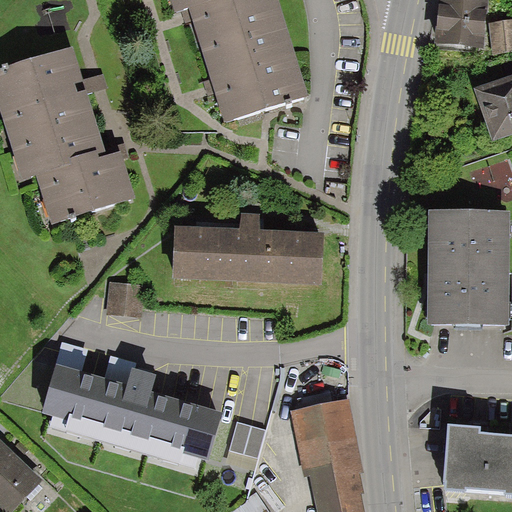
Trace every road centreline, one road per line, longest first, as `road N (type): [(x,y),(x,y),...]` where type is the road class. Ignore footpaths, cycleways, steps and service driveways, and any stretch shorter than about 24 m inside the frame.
road 1 (tertiary): [(408,0),(383,134),(374,339)]
road 2 (residential): [(374,339),(300,355),(215,354),(82,331)]
road 3 (tertiary): [(374,373),(385,511)]
road 4 (residential): [(374,373),(511,378)]
